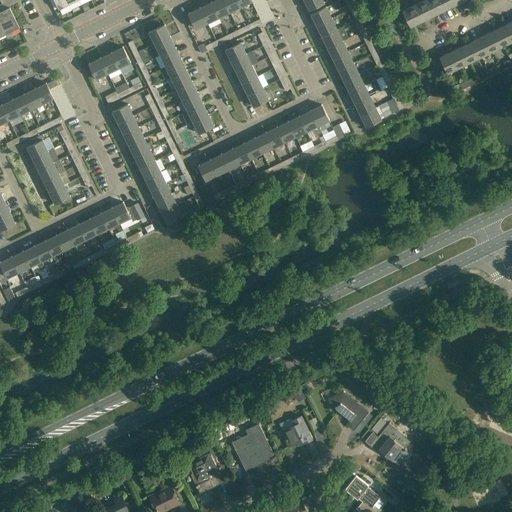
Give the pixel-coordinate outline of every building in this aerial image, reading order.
[(58,7),(54,0),(49,0),(54,9),(58,7)] [(54,0),(59,9),(62,14),(72,10),(69,4),(67,0),(54,0)] [(230,12),(223,0),(214,0),(211,2),(219,18),(230,12)] [(241,6),(237,0),(223,0),(230,12),(241,6)] [(325,2),(323,0),(303,0),(309,10),(325,2)] [(344,0),(349,9),(354,7),(350,0),(344,0)] [(433,16),(425,0),(423,0),(414,5),(422,21),(433,16)] [(444,10),(438,0),(425,0),(433,16),(444,10)] [(438,0),(444,10),(455,5),(452,0),(438,0)] [(219,18),(211,2),(200,7),(208,23),(219,18)] [(259,12),(269,7),(267,2),(256,7),(259,12)] [(422,21),(414,5),(403,10),(411,27),(422,21)] [(208,23),(200,7),(188,13),(196,29),(208,23)] [(261,17),(272,12),(269,7),(259,12),(261,17)] [(332,18),(327,7),(311,14),(317,26),(332,18)] [(355,21),(359,18),(354,7),(349,9),(351,12),(355,21)] [(12,32),(20,28),(10,8),(6,10),(7,12),(0,15),(0,23),(4,33),(11,30),(12,32)] [(261,17),(261,18),(264,23),(274,17),(272,12),(261,17)] [(264,23),(261,18),(249,24),(252,28),(264,23)] [(322,37),(343,26),(338,29),(332,18),(317,26),(322,37)] [(365,29),(359,18),(355,21),(360,32),(365,29)] [(155,44),(170,36),(165,24),(149,32),(155,44)] [(249,24),(238,29),(240,34),(252,28),(249,24)] [(511,36),(506,24),(495,30),(503,46),(511,41),(511,36)] [(343,26),(322,37),(328,48),(343,40),(349,37),(343,26)] [(240,34),(238,29),(227,35),(229,39),(240,34)] [(370,41),(365,29),(360,32),(366,43),(370,41)] [(495,30),(484,35),(492,51),(503,46),(495,30)] [(257,34),(263,46),(268,43),(262,32),(257,34)] [(229,39),(227,35),(216,40),(218,45),(229,39)] [(484,35),(473,40),(481,57),(492,51),(484,35)] [(155,44),(160,55),(176,47),(170,36),(155,44)] [(133,54),(138,52),(132,40),(128,42),(133,54)] [(202,53),(207,50),(218,45),(216,40),(204,46),(204,44),(199,46),(202,53)] [(328,48),(333,59),(349,51),(343,40),(328,48)] [(473,40),(462,46),(470,62),(481,57),(473,40)] [(371,54),(376,52),(370,41),(366,43),(371,54)] [(231,61),(247,54),(241,42),(226,50),(231,61)] [(269,57),(273,55),(268,43),(263,46),(269,57)] [(111,52),(119,68),(121,73),(133,67),(130,62),(123,46),(111,52)] [(470,62),(462,46),(451,51),(459,67),(470,62)] [(165,66),(181,58),(176,47),(160,55),(165,66)] [(149,60),(144,49),(138,52),(133,54),(139,65),(143,63),(149,60)] [(258,62),(252,51),(247,54),(231,61),(237,72),(252,65),(258,62)] [(333,59),(339,70),(354,62),(349,51),(333,59)] [(448,73),(459,67),(451,51),(440,57),(448,73)] [(108,73),(119,68),(111,52),(100,58),(108,73)] [(371,54),(377,65),(381,63),(376,52),(371,54)] [(279,66),(273,55),(269,57),(274,68),(279,66)] [(97,79),(108,73),(100,58),(89,63),(94,75),(97,79)] [(171,77),(187,69),(181,58),(165,66),(171,77)] [(506,68),(511,64),(510,59),(503,62),(506,68)] [(360,74),(354,62),(339,70),(344,81),(360,74)] [(144,76),(149,74),(143,63),(139,65),(144,76)] [(382,76),(387,74),(381,63),(377,65),(382,76)] [(252,65),(237,72),(242,84),(258,76),(252,65)] [(280,79),(284,77),(284,76),(279,66),(274,68),(277,75),(279,78),(280,79)] [(488,70),(490,75),(497,72),(494,67),(488,70)] [(176,88),(192,80),(187,69),(171,77),(176,88)] [(490,75),(488,70),(481,73),(484,79),(490,75)] [(154,85),(149,74),(144,76),(150,87),(154,85)] [(349,92),(365,85),(360,74),(344,81),(349,92)] [(392,85),(387,74),(382,76),(388,87),(392,85)] [(126,82),(131,93),(143,87),(138,76),(130,80),(133,85),(129,87),(126,82)] [(242,84),(248,95),(263,87),(258,76),(242,84)] [(280,79),(282,84),(285,91),(290,88),(284,77),(280,79)] [(472,77),(466,81),(468,86),(475,83),(472,77)] [(47,84),(49,89),(61,83),(58,78),(47,84)] [(101,88),(97,79),(92,82),(96,90),(101,88)] [(198,92),(192,80),(176,88),(182,99),(198,92)] [(462,89),(468,86),(466,81),(459,84),(462,89)] [(54,98),(52,94),(49,89),(47,84),(46,82),(35,88),(42,104),(54,98)] [(120,98),(131,93),(126,82),(115,87),(120,98)] [(61,83),(49,89),(52,94),(63,89),(61,83)] [(368,90),(365,85),(349,92),(355,103),(371,96),(368,90)] [(392,85),(388,87),(393,98),(398,96),(392,85)] [(109,104),(120,98),(115,87),(116,91),(105,96),(109,104)] [(263,87),(248,95),(253,106),(269,98),(263,87)] [(35,88),(24,93),(31,109),(42,104),(35,88)] [(150,107),(155,105),(147,88),(134,95),(136,100),(145,96),(150,107)] [(151,90),(155,98),(160,96),(155,88),(151,90)] [(55,99),(66,94),(63,89),(52,94),(54,98),(55,99)] [(203,103),(198,92),(182,99),(187,110),(203,103)] [(31,109),(24,93),(12,99),(20,115),(31,109)] [(57,104),(68,99),(66,94),(55,99),(57,104)] [(161,110),(165,107),(160,96),(155,98),(161,110)] [(360,115),(376,107),(371,96),(355,103),(360,115)] [(403,107),(398,96),(393,98),(379,106),(376,107),(360,115),(366,126),(403,107)] [(20,115),(12,99),(1,104),(9,120),(20,115)] [(71,104),(68,99),(57,104),(60,109),(71,104)] [(209,114),(203,103),(187,110),(193,122),(209,114)] [(0,124),(9,120),(1,104),(0,105),(0,124)] [(73,109),(71,104),(60,109),(62,114),(73,109)] [(112,111),(118,123),(134,115),(128,104),(112,111)] [(318,126),(320,131),(326,128),(324,123),(329,120),(322,104),(310,110),(318,126)] [(150,107),(156,118),(160,116),(155,105),(150,107)] [(171,119),(165,107),(161,110),(166,121),(171,119)] [(62,114),(63,115),(65,120),(76,114),(73,109),(62,114)] [(299,115),(307,131),(310,137),(315,134),(316,135),(321,132),(318,126),(310,110),(299,115)] [(209,114),(193,122),(198,133),(214,125),(209,114)] [(63,115),(51,121),(53,126),(65,120),(63,115)] [(118,123),(123,134),(139,126),(134,115),(118,123)] [(288,121),(296,137),(307,131),(299,115),(288,121)] [(156,118),(161,129),(166,127),(160,116),(156,118)] [(176,130),(171,119),(166,121),(172,132),(176,130)] [(53,126),(51,121),(40,126),(42,131),(53,126)] [(284,142),(296,137),(288,121),(277,126),(284,142)] [(334,129),(323,135),(325,141),(325,140),(327,145),(345,136),(351,133),(345,121),(339,124),(333,127),(334,129)] [(59,132),(59,131),(65,143),(69,140),(62,125),(57,128),(59,132)] [(40,126),(29,132),(31,136),(42,131),(40,126)] [(139,126),(123,134),(129,145),(145,137),(139,126)] [(266,132),(273,147),(284,142),(277,126),(266,132)] [(167,140),(171,138),(166,127),(161,129),(167,140)] [(182,141),(176,130),(172,132),(177,143),(182,141)] [(20,142),(31,136),(29,132),(18,137),(20,142)] [(254,137),(262,153),(273,147),(266,132),(254,137)] [(33,158),(48,151),(43,139),(45,138),(43,134),(29,141),(31,145),(27,147),(33,158)] [(20,142),(18,137),(6,143),(8,148),(20,142)] [(145,137),(129,145),(134,156),(150,149),(154,147),(158,145),(157,143),(153,145),(151,141),(147,143),(145,137)] [(243,143),(251,158),(262,153),(254,137),(243,143)] [(167,140),(172,152),(177,149),(171,138),(167,140)] [(74,149),(69,140),(65,143),(69,151),(74,149)] [(303,151),(305,156),(316,150),(314,146),(311,140),(300,146),(303,151)] [(325,140),(325,141),(314,146),(316,150),(327,145),(325,140)] [(240,164),(251,158),(243,143),(232,148),(240,164)] [(229,169),(240,164),(232,148),(221,154),(229,169)] [(156,160),(150,149),(134,156),(140,167),(156,160)] [(177,149),(172,152),(178,163),(182,161),(177,149)] [(38,170),(54,162),(48,151),(33,158),(37,167),(38,170)] [(303,151),(292,157),(294,161),(305,156),(303,151)] [(70,154),(76,165),(80,163),(75,152),(70,154)] [(229,169),(221,154),(210,159),(218,175),(229,169)] [(281,162),(283,167),(294,161),(292,157),(281,162)] [(65,170),(60,159),(54,162),(38,170),(44,181),(59,173),(65,170)] [(206,180),(218,175),(210,159),(199,165),(206,180)] [(156,160),(140,167),(145,179),(161,171),(156,160)] [(182,161),(178,163),(183,174),(188,172),(182,161)] [(272,172),(283,167),(281,162),(269,168),(272,172)] [(76,165),(81,176),(86,174),(80,163),(76,165)] [(265,176),(272,172),(269,168),(266,169),(262,171),(258,173),(261,178),(265,176)] [(151,190),(167,182),(161,171),(145,179),(151,190)] [(183,174),(189,185),(193,183),(188,172),(183,174)] [(59,173),(44,181),(49,192),(65,184),(59,173)] [(247,179),(249,183),(261,178),(258,173),(253,176),(250,177),(247,179)] [(86,174),(81,176),(87,188),(91,185),(86,174)] [(70,189),(83,183),(81,179),(68,185),(70,189)] [(238,189),(249,183),(247,179),(236,184),(238,189)] [(156,201),(172,193),(167,182),(151,190),(156,201)] [(189,185),(184,188),(187,195),(192,192),(194,196),(199,194),(193,183),(189,185)] [(70,196),(65,184),(49,192),(55,203),(70,196)] [(227,194),(238,189),(236,184),(225,190),(227,194)] [(216,200),(227,194),(225,190),(214,195),(213,194),(205,198),(207,203),(215,199),(216,200)] [(156,201),(162,212),(177,204),(172,193),(156,201)] [(199,194),(194,196),(200,208),(204,206),(199,194)] [(0,215),(10,211),(5,200),(0,202),(0,215)] [(112,207),(119,223),(131,217),(123,202),(112,207)] [(177,204),(162,212),(167,224),(183,216),(177,204)] [(101,213),(108,228),(119,223),(112,207),(101,213)] [(10,211),(0,215),(0,229),(16,222),(10,211)] [(97,234),(108,228),(101,213),(89,218),(97,234)] [(86,239),(97,234),(89,218),(78,223),(86,239)] [(67,229),(75,245),(86,239),(78,223),(67,229)] [(56,234),(64,250),(75,245),(67,229),(56,234)] [(127,238),(129,242),(141,236),(138,232),(127,238)] [(53,256),(64,250),(56,234),(45,240),(53,256)] [(116,243),(118,248),(129,242),(127,238),(116,243)] [(34,245),(41,261),(53,256),(45,240),(34,245)] [(107,253),(118,248),(116,243),(104,249),(107,253)] [(31,266),(41,261),(34,245),(23,251),(30,267),(31,266)] [(95,259),(107,253),(104,249),(93,254),(95,259)] [(19,272),(30,267),(23,251),(11,256),(19,272)] [(82,260),(84,264),(95,259),(93,254),(82,260)] [(0,261),(8,278),(19,272),(11,256),(0,261)] [(71,265),(73,269),(84,264),(82,260),(71,265)] [(62,275),(73,269),(71,265),(60,271),(62,275)] [(49,276),(51,280),(62,275),(60,271),(49,276)] [(51,280),(49,276),(42,279),(38,281),(40,286),(46,283),(51,280)] [(26,287),(29,291),(40,286),(38,281),(26,287)] [(15,298),(10,287),(3,290),(8,301),(15,298)] [(17,297),(29,291),(26,287),(15,292),(17,297)] [(295,390),(295,391),(299,400),(306,397),(301,388),(295,390)] [(367,411),(343,392),(329,399),(333,407),(335,406),(336,408),(351,420),(347,424),(353,429),(367,411)] [(382,392),(373,403),(381,410),(390,398),(382,392)] [(402,408),(399,413),(404,417),(407,412),(402,408)] [(312,438),(301,416),(294,419),(296,424),(282,431),(289,446),(302,440),(303,442),(312,438)] [(381,417),(375,423),(381,428),(386,422),(381,417)] [(361,430),(366,423),(362,419),(356,426),(361,430)] [(410,442),(395,430),(396,429),(389,423),(378,436),(385,442),(379,449),(398,464),(409,451),(405,448),(410,442)] [(255,431),(232,442),(233,445),(246,471),(252,468),(251,467),(252,466),(254,465),(255,466),(270,459),(265,450),(255,431)] [(182,445),(174,449),(177,455),(185,451),(182,445)] [(224,481),(210,453),(188,463),(198,484),(196,485),(197,487),(199,486),(202,491),(200,492),(200,493),(214,486),(213,484),(216,483),(217,485),(224,481)] [(350,464),(357,470),(361,465),(354,460),(350,464)] [(369,484),(356,474),(346,488),(358,498),(359,497),(363,500),(357,508),(362,511),(376,511),(378,509),(373,505),(381,495),(368,485),(369,484)] [(180,503),(171,485),(149,495),(157,511),(161,511),(167,509),(166,507),(171,505),(173,506),(180,503)] [(90,508),(83,492),(76,496),(84,511),(90,508)] [(129,511),(122,496),(114,500),(116,504),(104,510),(105,511),(129,511)] [(307,511),(302,503),(296,506),(294,503),(284,509),(283,508),(275,511),(307,511)]
